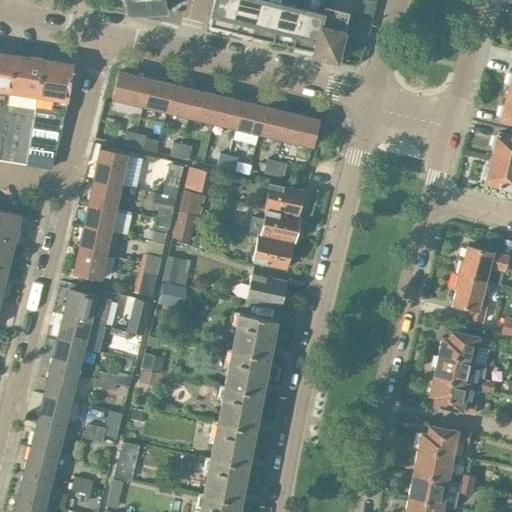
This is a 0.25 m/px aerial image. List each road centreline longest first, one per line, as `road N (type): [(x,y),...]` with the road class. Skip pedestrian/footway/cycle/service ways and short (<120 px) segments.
road 1 (tertiary): [(372,99),(276,511)]
road 2 (tertiary): [(360,511),(432,196)]
road 3 (residential): [(71,189),(0,444)]
road 4 (residential): [(372,99),(188,53)]
road 5 (residential): [(103,34),(71,189)]
road 6 (tertiary): [(452,119),(483,0)]
